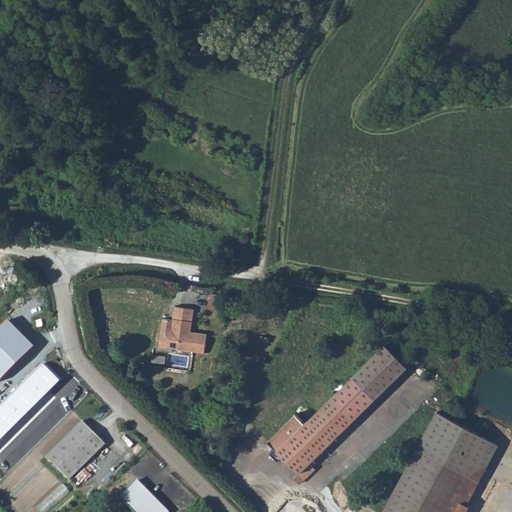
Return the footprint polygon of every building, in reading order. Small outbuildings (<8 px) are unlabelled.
[(29,216),(30,208),(11,206),(10,214),(29,216)] [(173,349),(204,353),(207,334),(194,332),(194,334),(190,334),(194,309),(175,306),(173,320),(163,319),(159,347),(167,348),(167,351),(172,352),(173,349)] [(12,318),(0,330),(0,378),(3,381),(39,345),(12,318)] [(314,415),(334,438),(356,418),(407,367),(386,345),(335,394),(314,415)] [(334,438),(314,415),(305,407),(268,442),(274,448),(271,451),(279,460),(282,457),(298,474),(300,472),(306,479),(319,466),(312,459),(319,452),(334,438)] [(454,511),(492,441),(437,411),(382,511),(454,511)] [(83,421),(47,457),(70,480),(106,444),(83,421)] [(454,511),(466,511),(470,506),(467,505),(499,444),(492,441),(454,511)] [(301,484),(306,479),(300,472),(298,474),(294,477),(301,484)] [(338,477),(322,490),(325,493),(341,480),(338,477)] [(168,511),(137,480),(121,497),(135,511),(168,511)] [(496,481),(489,496),(495,499),(502,483),(496,481)] [(38,504),(44,511),(45,511),(71,490),(64,482),(38,504)]
